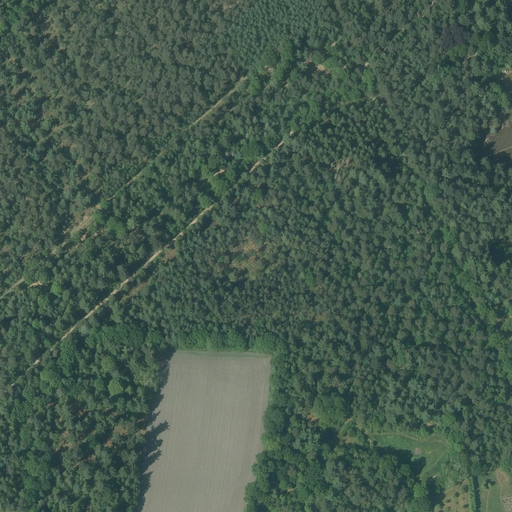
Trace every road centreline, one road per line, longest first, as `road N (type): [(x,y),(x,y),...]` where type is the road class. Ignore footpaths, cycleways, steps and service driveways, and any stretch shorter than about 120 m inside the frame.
road 1 (track): [(0,396),(358,72)]
road 2 (track): [(0,308),(293,37)]
road 3 (track): [(511,399),(371,84),(358,72)]
road 4 (track): [(449,12),(405,57),(396,78),(488,282),(511,308)]
road 5 (track): [(273,352),(305,348),(391,375),(425,370),(486,342)]
